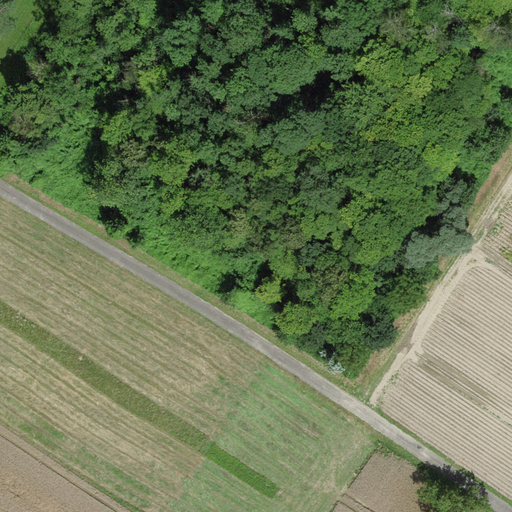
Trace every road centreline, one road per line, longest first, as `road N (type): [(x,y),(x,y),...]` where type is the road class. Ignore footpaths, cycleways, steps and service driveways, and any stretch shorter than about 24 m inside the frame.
road 1 (track): [(501,511),(332,395),(0,187)]
road 2 (track): [(511,143),(344,404)]
